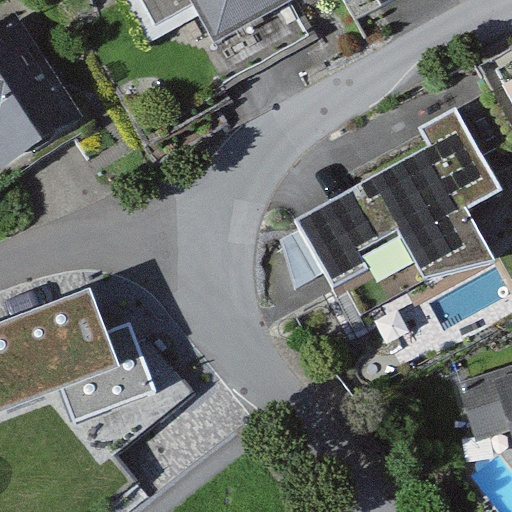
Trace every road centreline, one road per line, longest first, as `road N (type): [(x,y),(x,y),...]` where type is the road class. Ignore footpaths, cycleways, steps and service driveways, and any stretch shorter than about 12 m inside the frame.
road 1 (residential): [(510,0),(261,145),(223,191),(201,240)]
road 2 (residential): [(201,240),(211,310),(359,511)]
road 3 (residential): [(201,240),(79,244),(0,271)]
